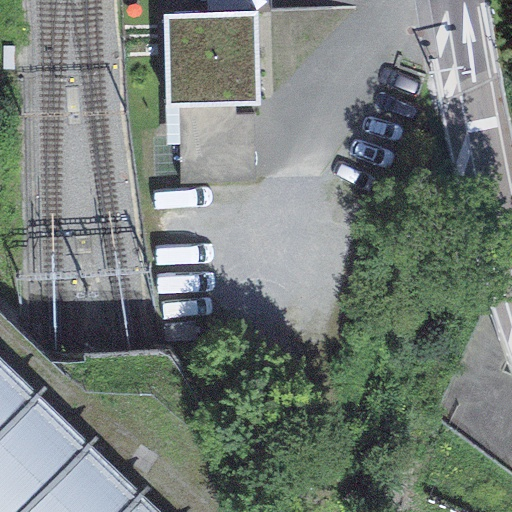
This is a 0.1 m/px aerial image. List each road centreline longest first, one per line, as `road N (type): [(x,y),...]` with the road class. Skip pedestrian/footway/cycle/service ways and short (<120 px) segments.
road 1 (unknown): [(459,10),(341,173),(294,292),(265,321),(162,332)]
road 2 (motorway): [(511,246),(459,10)]
